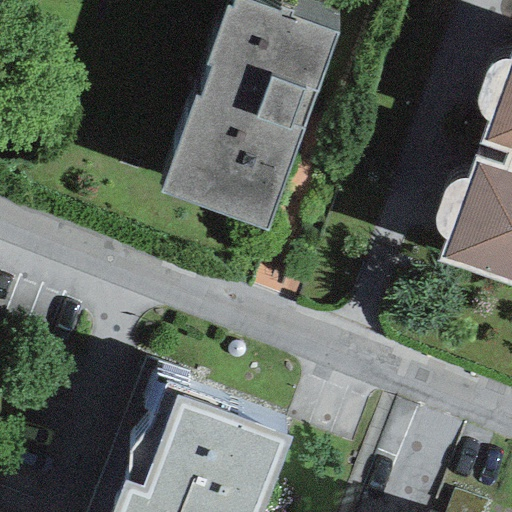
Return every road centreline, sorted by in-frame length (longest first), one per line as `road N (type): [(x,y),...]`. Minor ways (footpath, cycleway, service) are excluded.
road 1 (residential): [(350,353),(0,214)]
road 2 (residential): [(471,0),(350,353)]
road 3 (residential): [(511,414),(350,353)]
